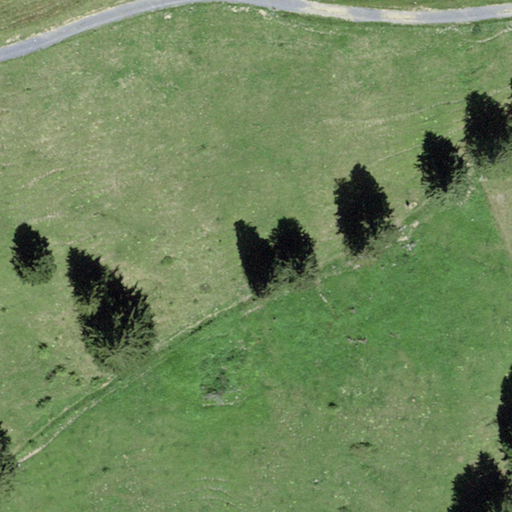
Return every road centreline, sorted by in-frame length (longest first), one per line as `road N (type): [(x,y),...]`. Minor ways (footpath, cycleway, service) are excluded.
road 1 (track): [(261,0),(335,15),(511,11)]
road 2 (track): [(0,53),(169,0)]
